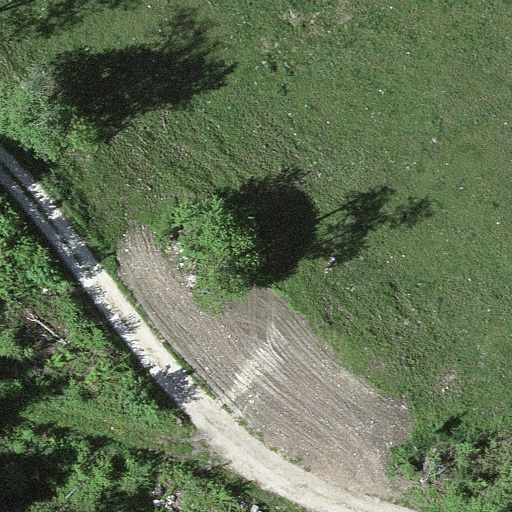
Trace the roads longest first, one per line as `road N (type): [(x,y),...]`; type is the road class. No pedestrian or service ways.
road 1 (track): [(0,158),(144,342),(242,446),(374,511)]
road 2 (track): [(0,399),(266,460)]
